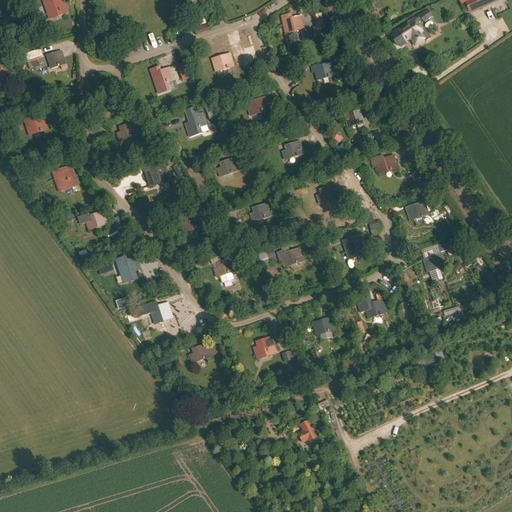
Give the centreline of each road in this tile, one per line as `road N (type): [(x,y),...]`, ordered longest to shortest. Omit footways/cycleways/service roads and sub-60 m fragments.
road 1 (tertiary): [(511,267),(334,0)]
road 2 (unknown): [(511,302),(295,402)]
road 3 (unclassified): [(85,72),(251,21),(286,0)]
